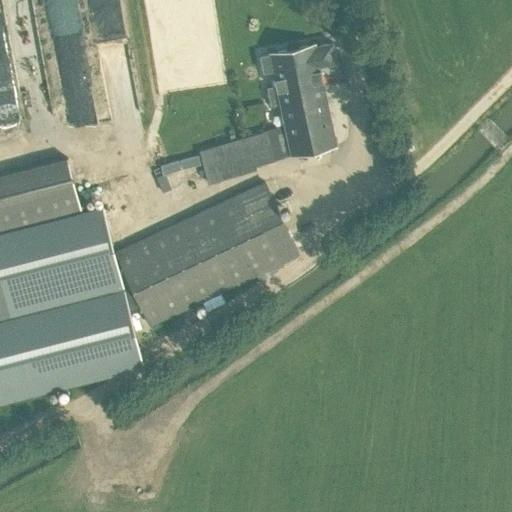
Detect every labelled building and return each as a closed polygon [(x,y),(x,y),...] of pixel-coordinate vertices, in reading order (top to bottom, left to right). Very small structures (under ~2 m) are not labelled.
[(63,81),(88,76),(81,34),(56,38),(63,81)] [(161,162),(172,199),(213,187),(211,182),(256,167),(255,164),(276,158),(336,143),(320,65),(336,61),(333,42),(316,45),(315,42),(270,52),(277,85),(267,86),(271,104),(280,102),(285,125),(161,162)] [(0,174),(0,229),(81,209),(68,157),(0,174)] [(150,324),(299,253),(265,182),(116,251),(150,324)] [(0,395),(141,361),(102,210),(0,236),(0,395)]
